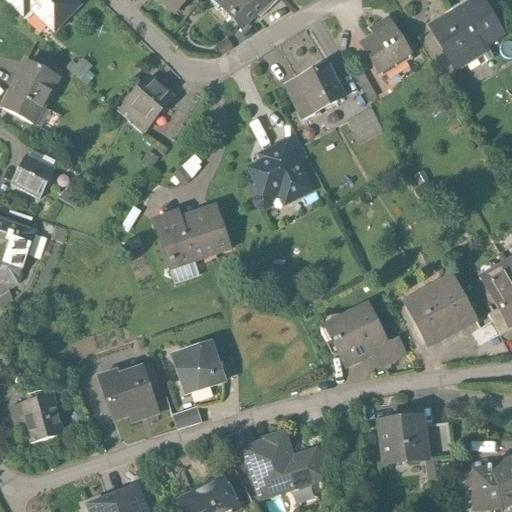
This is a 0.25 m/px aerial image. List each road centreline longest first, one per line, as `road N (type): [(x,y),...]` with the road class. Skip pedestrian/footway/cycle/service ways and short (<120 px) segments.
road 1 (residential): [(511,371),(262,416),(8,496)]
road 2 (residential): [(109,0),(191,75),(212,75),(338,0)]
